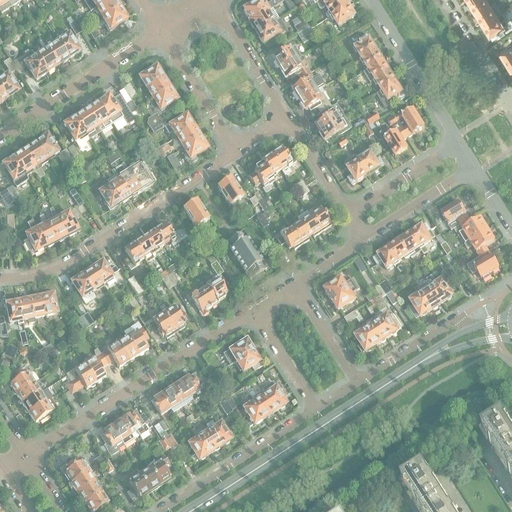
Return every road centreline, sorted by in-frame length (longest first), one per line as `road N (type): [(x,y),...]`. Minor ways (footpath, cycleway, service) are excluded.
road 1 (secondary): [(190,511),(420,362)]
road 2 (residential): [(0,280),(63,267),(237,152)]
road 3 (residential): [(255,313),(25,458)]
road 4 (residential): [(0,138),(161,32)]
road 5 (residential): [(316,410),(160,511)]
road 6 (residential): [(371,0),(459,141)]
road 7 (residential): [(358,382),(294,286),(255,313)]
road 8 (residential): [(289,120),(213,0)]
road 9 (residential): [(237,152),(161,32)]
road 10 (residential): [(474,326),(455,321),(358,382)]
road 11 (residential): [(348,214),(459,141)]
road 12 (residential): [(365,237),(475,166)]
road 13 (residential): [(509,108),(443,0)]
